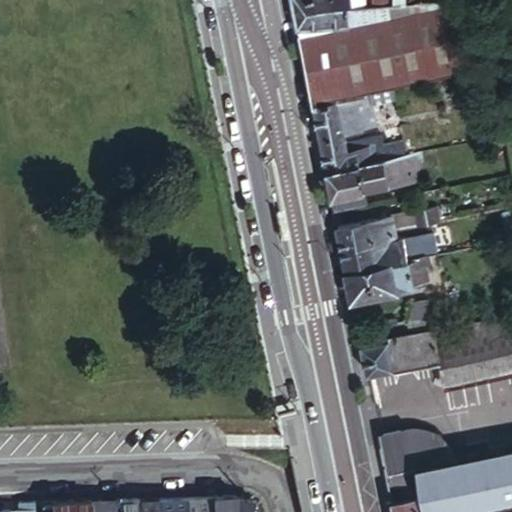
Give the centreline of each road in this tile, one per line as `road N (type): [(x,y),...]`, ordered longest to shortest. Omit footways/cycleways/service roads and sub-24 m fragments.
road 1 (secondary): [(223,0),(333,511)]
road 2 (secondary): [(370,511),(267,0)]
road 3 (unclassified): [(0,477),(229,469),(277,481),(285,511)]
